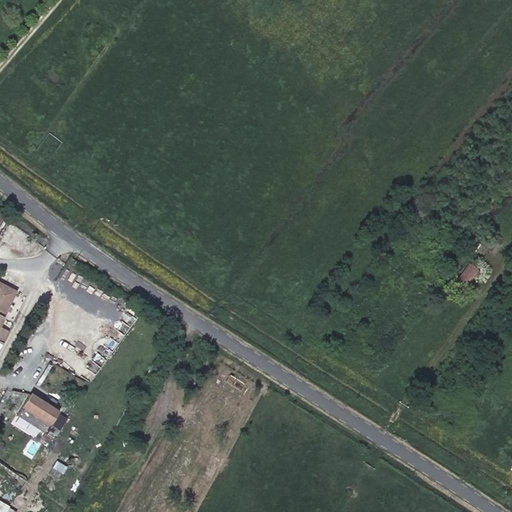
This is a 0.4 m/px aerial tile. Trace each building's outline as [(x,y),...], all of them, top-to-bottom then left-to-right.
[(17,220),(13,230),(24,235),(29,225),(17,220)] [(426,239),(422,236),(416,245),(420,248),(426,239)] [(469,280),(464,277),(460,282),(466,285),(469,280)] [(0,326),(0,323),(14,289),(0,283),(0,344),(6,329),(0,326)] [(16,410),(58,429),(66,413),(23,394),(16,410)] [(430,451),(440,458),(446,449),(437,442),(430,451)]
